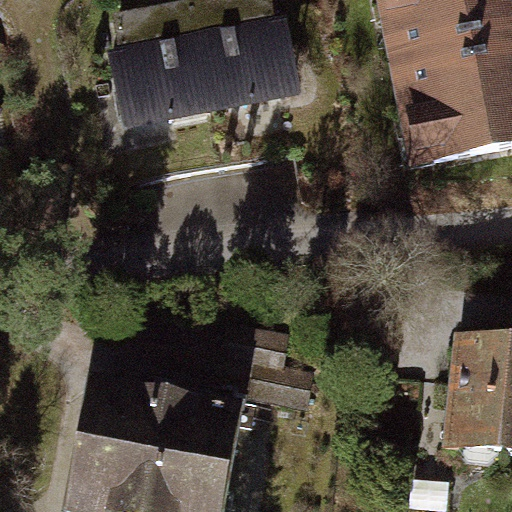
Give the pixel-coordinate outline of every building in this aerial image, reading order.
[(260,0),(238,0),(185,10),(204,108),(279,93),(272,60),(283,58),(276,23),(266,26),(260,0)] [(420,114),(429,161),(511,143),(511,0),(399,0),(401,8),(385,29),(397,99),(420,114)] [(129,123),(204,108),(185,10),(110,25),(116,55),(105,57),(112,91),(123,89),(129,123)] [(280,337),(220,327),(215,357),(251,364),(247,395),(299,405),(304,375),(275,370),(280,337)] [(505,349),(456,344),(446,447),(456,448),(456,453),(464,462),(481,463),(492,456),(493,452),(511,454),(511,346),(505,346),(505,349)] [(116,393),(89,388),(67,511),(69,511),(209,511),(232,391),(170,380),(166,402),(141,397),(144,377),(120,373),(116,393)]
